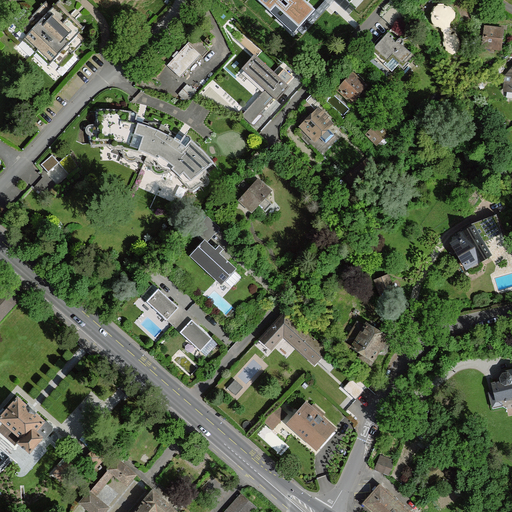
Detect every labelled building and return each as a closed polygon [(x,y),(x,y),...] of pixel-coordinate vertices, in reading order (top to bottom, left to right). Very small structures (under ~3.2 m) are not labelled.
[(258,0),(293,33),(315,9),(305,0),(258,0)] [(46,2),(23,27),(29,34),(27,36),(41,48),(72,15),(59,3),(53,8),(46,2)] [(404,13),(397,3),(382,18),(395,29),(402,21),(404,13)] [(448,7),(441,5),(438,5),(435,8),(431,17),(432,22),(434,26),(437,27),(442,29),(444,32),(444,41),(445,46),(447,51),(451,54),(455,54),(459,52),(460,47),(459,40),(455,34),(452,35),(451,34),(453,32),(451,30),(450,26),(452,22),(455,19),(456,16),(453,11),(448,7)] [(85,28),(72,15),(41,48),(54,61),(56,59),(62,65),(73,54),(86,40),(79,34),(85,28)] [(210,43),(215,37),(203,28),(198,33),(210,43)] [(502,31),(487,29),(485,47),(499,49),(502,31)] [(389,33),(375,48),(388,61),(394,55),(401,62),(403,64),(412,54),(402,45),(404,43),(404,41),(402,39),(400,39),(397,41),(389,33)] [(196,36),(168,66),(181,77),(200,56),(203,58),(211,50),(196,36)] [(79,60),(73,54),(62,65),(68,70),(79,60)] [(290,87),(255,54),(242,68),(265,90),(277,101),(290,87)] [(394,55),(388,61),(385,64),(392,72),(401,62),(394,55)] [(353,74),(339,90),(353,102),(367,86),(353,74)] [(198,93),(188,84),(179,94),(189,103),(198,93)] [(277,101),(265,90),(242,115),(253,126),(277,101)] [(123,150),(122,153),(145,163),(161,128),(149,123),(149,124),(137,120),(138,115),(131,113),(115,111),(99,111),(99,122),(96,126),(89,127),(87,130),(88,133),(91,135),(93,146),(113,146),(113,148),(123,150)] [(318,112),(303,127),(315,140),(331,124),(318,112)] [(377,124),(368,135),(377,144),(388,134),(377,124)] [(172,133),(161,128),(145,163),(167,173),(169,171),(177,178),(179,176),(192,191),(201,185),(204,186),(207,185),(209,183),(208,179),(205,175),(206,173),(205,171),(215,164),(202,150),(185,136),(182,141),(172,134),(172,133)] [(70,154),(60,163),(69,174),(78,167),(70,154)] [(53,155),(42,165),(49,173),(60,163),(53,155)] [(375,164),(369,158),(347,178),(353,184),(375,164)] [(247,193),(241,200),(252,210),(257,204),(264,197),(270,191),(259,181),(252,188),(247,193)] [(247,193),(252,188),(248,184),(243,190),(247,193)] [(272,204),(264,197),(257,204),(265,212),(272,204)] [(210,237),(220,226),(209,216),(199,227),(210,237)] [(466,238),(455,245),(467,267),(469,266),(479,260),(489,254),(474,229),(464,234),(466,238)] [(205,240),(191,255),(223,284),(225,281),(235,271),(236,270),(205,240)] [(482,264),(479,260),(469,266),(472,271),(475,271),(481,267),(482,264)] [(241,278),(235,271),(225,281),(233,287),(241,278)] [(0,297),(0,322),(27,292),(14,282),(0,297)] [(147,302),(159,289),(153,284),(142,296),(147,302)] [(159,289),(147,302),(168,320),(179,308),(159,289)] [(174,327),(185,314),(179,308),(168,320),(174,327)] [(260,338),(272,348),(284,335),(315,363),(327,350),(285,312),(260,338)] [(180,333),(192,320),(185,314),(174,327),(180,333)] [(192,320),(180,333),(201,351),(213,339),(192,320)] [(355,344),(366,327),(358,323),(348,340),(355,344)] [(355,344),(353,347),(363,353),(361,357),(371,363),(387,337),(367,325),(366,327),(355,344)] [(218,344),(213,339),(201,351),(207,356),(218,344)] [(363,369),(357,376),(368,386),(375,380),(363,369)] [(502,382),(493,385),(497,401),(511,396),(511,370),(507,371),(508,374),(504,375),(501,378),(502,382)] [(368,387),(355,375),(344,389),(356,400),(368,387)] [(235,380),(231,385),(239,392),(244,387),(235,380)] [(239,392),(231,385),(228,388),(236,395),(239,392)] [(45,421),(18,398),(0,417),(0,418),(3,422),(23,438),(19,442),(30,452),(42,439),(44,435),(38,430),(44,422),(45,421)] [(333,428),(307,405),(291,423),(318,446),(333,428)] [(270,415),(265,420),(273,428),(279,422),(276,420),(281,415),(276,410),(271,415),(270,415)] [(0,432),(16,447),(19,442),(23,438),(3,422),(0,425),(0,432)] [(48,422),(44,422),(38,430),(44,435),(42,439),(44,441),(53,430),(53,426),(48,422)] [(107,457),(96,446),(85,458),(97,469),(107,457)] [(62,482),(81,461),(73,454),(68,459),(65,457),(57,466),(59,467),(53,474),(62,482)] [(383,473),(389,459),(382,456),(376,470),(383,473)] [(389,459),(383,473),(389,476),(395,461),(389,459)] [(118,460),(110,470),(114,473),(127,484),(135,474),(118,460)] [(110,470),(90,493),(94,496),(114,473),(110,470)] [(411,511),(380,484),(363,502),(374,511),(411,511)] [(153,491),(135,511),(175,511),(153,491)] [(94,496),(90,493),(82,503),(92,511),(104,511),(108,507),(94,496)] [(242,495),(226,511),(252,511),(256,508),(242,495)]
